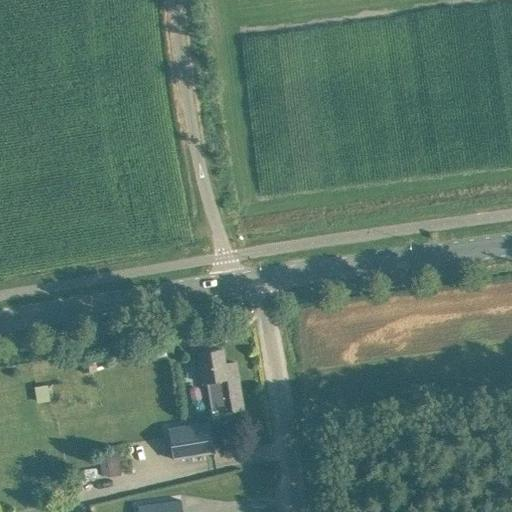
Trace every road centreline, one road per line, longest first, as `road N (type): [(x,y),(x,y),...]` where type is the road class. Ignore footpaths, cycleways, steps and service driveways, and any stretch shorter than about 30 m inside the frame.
road 1 (unclassified): [(228,283),(194,149),(170,0)]
road 2 (tertiary): [(258,279),(511,246)]
road 3 (unclassified): [(295,511),(258,279)]
road 4 (tertiary): [(0,323),(228,283)]
